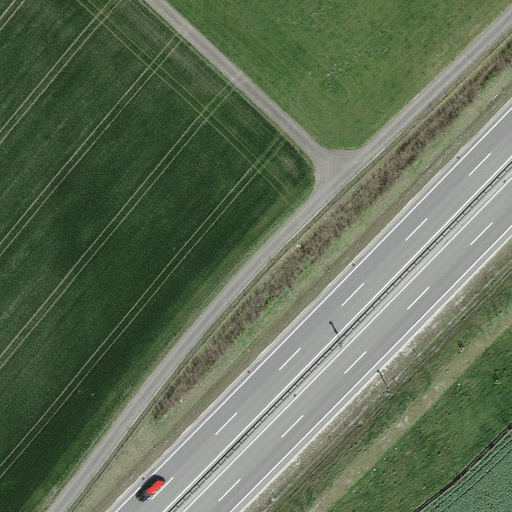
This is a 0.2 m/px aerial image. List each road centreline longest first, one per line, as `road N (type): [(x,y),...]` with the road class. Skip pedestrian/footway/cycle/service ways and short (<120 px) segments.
road 1 (track): [(511,19),(154,368),(57,511)]
road 2 (motorway): [(511,131),(138,511)]
road 3 (motorway): [(207,511),(511,202)]
road 4 (track): [(341,182),(148,0)]
